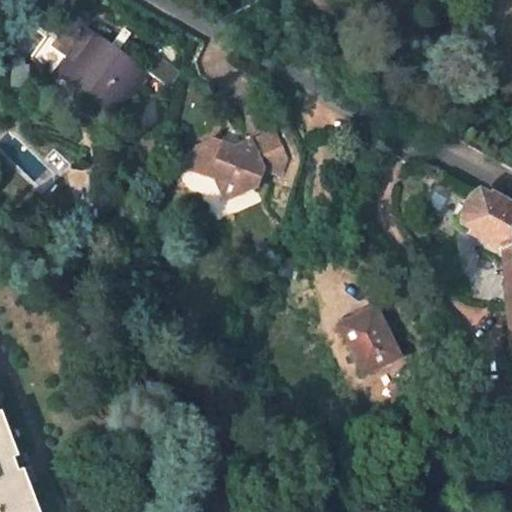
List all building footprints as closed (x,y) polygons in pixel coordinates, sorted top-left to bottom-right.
[(0,0),(0,17),(6,19),(11,0),(0,0)] [(60,21),(32,57),(33,58),(58,76),(116,118),(150,72),(166,84),(178,67),(145,43),(133,59),(82,22),(75,32),(60,21)] [(195,170),(243,193),(256,188),(262,170),(281,176),(287,159),(274,128),(234,144),(215,136),(193,143),(201,155),(195,170)] [(193,143),(185,165),(195,170),(201,155),(193,143)] [(511,270),(511,207),(480,189),(475,193),(471,196),(467,201),(465,205),(462,213),(460,223),(471,229),(471,236),(511,259),(511,270)] [(331,320),(359,368),(394,348),(366,300),(331,320)] [(0,511),(37,511),(21,472),(16,473),(11,460),(17,457),(0,415),(0,511)]
